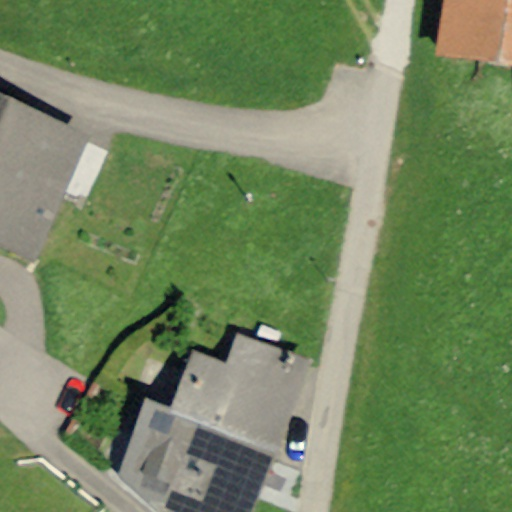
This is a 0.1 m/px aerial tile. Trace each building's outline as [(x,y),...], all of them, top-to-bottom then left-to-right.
[(511,0),(446,0),(440,60),(511,68),(511,0)] [(88,140),(0,97),(0,158),(64,189),(88,140)] [(0,244),(31,259),(64,189),(0,158),(0,244)] [(308,363),(240,338),(230,365),(198,354),(176,413),(276,450),(308,363)] [(253,511),(276,450),(148,403),(124,468),(169,484),(160,508),(170,511),(253,511)]
